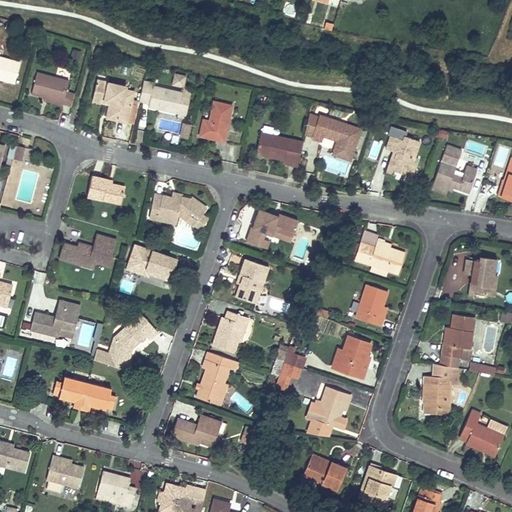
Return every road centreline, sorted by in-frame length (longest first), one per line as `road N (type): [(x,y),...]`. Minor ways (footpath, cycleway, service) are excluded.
road 1 (residential): [(511,494),(390,439),(378,410),(443,218)]
road 2 (residential): [(236,180),(142,454)]
road 3 (residential): [(0,117),(236,180)]
road 4 (residential): [(236,180),(443,218)]
road 5 (residential): [(142,454),(222,476),(299,511)]
road 6 (residential): [(0,416),(142,454)]
